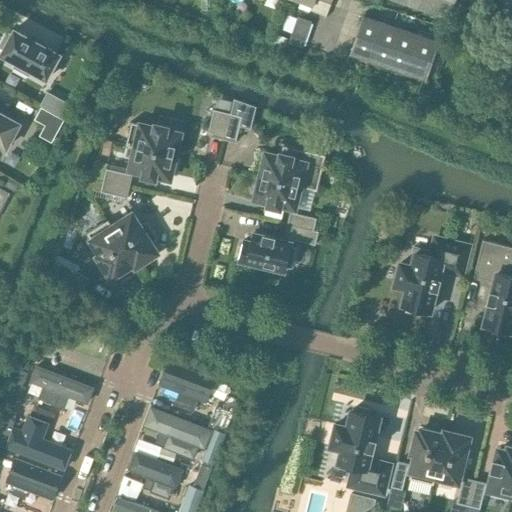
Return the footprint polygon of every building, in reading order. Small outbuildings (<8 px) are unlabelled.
[(296,0),(312,6),(311,7),(327,13),(331,0),(296,0)] [(387,0),(446,21),(453,0),(387,0)] [(439,42),(363,15),(350,53),(426,80),(439,42)] [(14,30),(12,35),(7,32),(0,45),(0,46),(4,49),(1,54),(17,63),(14,67),(29,75),(31,71),(47,79),(60,54),(14,30)] [(493,95),(511,100),(511,81),(507,80),(506,81),(499,79),(493,95)] [(63,116),(69,104),(48,92),(42,105),(63,116)] [(230,113),(224,139),(236,142),(237,140),(236,140),(240,126),(242,116),(253,119),(256,106),(234,99),(231,113),(230,113)] [(64,120),(42,108),(36,119),(46,125),(40,136),(52,142),(64,120)] [(214,109),(208,133),(213,134),(212,136),(222,138),(224,139),(230,113),(228,113),(214,109)] [(0,144),(6,148),(20,124),(0,112),(0,144)] [(126,144),(177,156),(181,136),(180,136),(180,133),(166,130),(166,127),(156,125),(155,127),(131,122),(126,144)] [(172,176),(177,156),(126,144),(126,145),(135,147),(130,169),(145,173),(144,175),(155,178),(155,175),(170,179),(170,176),(172,176)] [(283,146),(281,154),(280,157),(266,153),(265,156),(263,155),(259,175),(317,189),(325,156),(283,146)] [(126,198),(132,174),(130,174),(106,168),(101,192),(125,197),(125,198),(126,198)] [(317,190),(317,189),(259,175),(254,196),(256,196),(255,198),(270,202),(269,204),(280,207),(280,204),(295,208),(300,186),(317,190)] [(0,208),(8,193),(0,188),(0,208)] [(288,224),(314,230),(316,218),(292,212),(291,212),(288,224)] [(108,220),(107,221),(136,266),(137,265),(155,253),(153,251),(154,250),(150,243),(158,238),(147,220),(139,225),(132,214),(112,227),(108,220)] [(107,221),(87,233),(101,255),(98,257),(109,274),(112,273),(114,276),(134,263),(135,266),(136,266),(107,221)] [(318,231),(314,230),(288,224),(285,238),(286,238),(315,245),(318,231)] [(292,269),(297,247),(292,246),(292,243),(274,239),(275,236),(264,234),(263,236),(252,234),(250,242),(243,241),(239,258),(268,265),(267,269),(281,273),(282,269),(286,270),(286,267),(292,269)] [(395,285),(407,288),(403,306),(406,307),(405,311),(420,315),(420,311),(429,313),(435,289),(438,290),(440,279),(438,278),(440,269),(462,274),(469,246),(435,238),(432,252),(414,247),(409,265),(400,263),(395,285)] [(511,247),(483,240),(481,244),(474,277),(495,282),(493,292),(490,291),(488,302),(490,303),(484,327),(493,329),(492,333),(506,336),(507,332),(511,333),(511,327),(511,275),(509,274),(511,263),(511,247)] [(88,278),(62,264),(54,279),(81,293),(89,278),(88,277),(88,278)] [(169,362),(160,384),(177,391),(179,391),(174,404),(182,407),(193,411),(198,398),(205,401),(214,379),(169,362)] [(37,366),(31,381),(44,386),(39,398),(63,407),(68,395),(87,403),(93,388),(37,366)] [(21,391),(28,373),(17,368),(10,386),(21,391)] [(223,393),(239,399),(242,392),(225,386),(223,393)] [(6,400),(16,404),(21,391),(11,388),(6,400)] [(228,395),(223,408),(233,412),(238,399),(228,395)] [(12,416),(16,404),(6,400),(2,412),(12,416)] [(350,485),(383,493),(390,465),(368,460),(370,450),(373,451),(375,440),(373,440),(379,416),(370,414),(371,410),(357,406),(356,410),(352,409),(348,427),(336,424),(330,446),(339,448),(335,467),(353,471),(350,485)] [(204,448),(211,430),(151,407),(144,425),(161,431),(157,442),(165,445),(165,446),(193,457),(198,445),(204,448)] [(0,412),(0,446),(4,448),(15,419),(0,412)] [(14,428),(7,447),(64,469),(71,450),(41,439),(47,423),(29,416),(23,432),(14,428)] [(213,464),(215,465),(226,434),(212,429),(201,460),(203,461),(213,464)] [(415,454),(409,478),(433,484),(445,432),(444,432),(444,435),(421,430),(420,433),(417,433),(412,453),(415,454)] [(445,432),(433,484),(435,477),(458,482),(468,441),(466,441),(467,437),(445,432)] [(487,494),(511,500),(511,495),(511,448),(508,448),(507,452),(498,449),(496,460),(493,460),(491,470),(493,471),(487,494)] [(178,487),(185,470),(136,451),(129,468),(156,478),(154,482),(147,479),(144,486),(151,489),(151,491),(171,499),(176,486),(178,487)] [(16,459),(7,482),(16,485),(12,494),(25,499),(29,490),(52,499),(61,476),(16,459)] [(203,461),(198,473),(208,477),(213,464),(203,461)] [(403,490),(408,466),(409,466),(409,464),(397,462),(391,487),(403,490)] [(203,489),(208,477),(198,473),(193,486),(203,489)] [(462,479),(457,503),(468,506),(474,481),(462,478),(462,479)] [(486,485),(486,484),(474,481),(468,506),(480,509),(486,485)] [(196,511),(204,490),(190,485),(179,511),(196,511)] [(159,511),(119,496),(114,509),(121,511),(159,511)]
